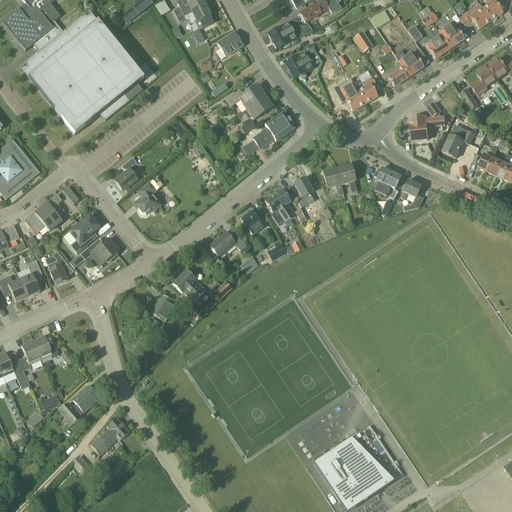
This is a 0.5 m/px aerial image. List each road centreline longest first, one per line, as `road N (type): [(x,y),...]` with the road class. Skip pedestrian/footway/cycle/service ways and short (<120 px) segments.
road 1 (residential): [(154,265),(319,124)]
road 2 (residential): [(375,134),(511,31)]
road 3 (residential): [(126,397),(15,511)]
road 4 (secondary): [(511,213),(414,169),(375,134)]
road 5 (secondary): [(319,124),(261,59),(231,0)]
road 6 (residential): [(202,511),(126,397)]
road 7 (residential): [(154,265),(78,170),(68,168)]
